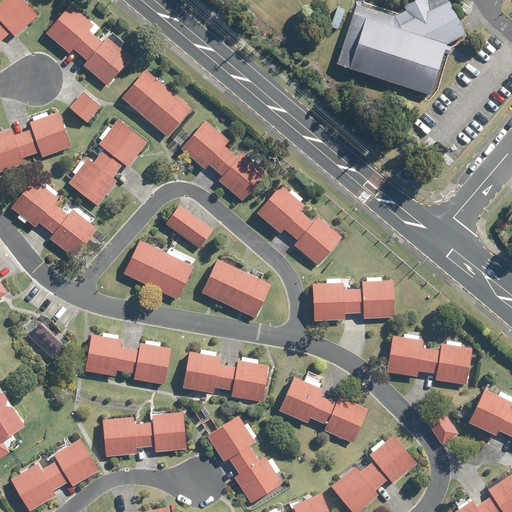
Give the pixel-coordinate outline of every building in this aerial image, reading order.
[(0,0),(0,32),(3,36),(10,30),(15,35),(37,15),(23,0),(0,0)] [(336,62),(428,92),(444,44),(465,33),(448,0),(430,0),(429,1),(428,0),(411,0),(403,4),(406,10),(394,16),(356,3),(336,62)] [(69,3),(45,31),(69,51),(73,47),(80,53),(95,35),(93,33),(99,26),(91,18),(89,20),(69,3)] [(347,10),(339,7),(332,27),(340,29),(347,10)] [(80,53),(87,59),(83,64),(107,84),(130,56),(107,36),(102,41),(95,35),(80,53)] [(145,69),(122,97),(143,115),(167,87),(145,69)] [(167,87),(143,115),(166,135),(190,107),(167,87)] [(83,90),(69,105),(86,121),(100,105),(83,90)] [(24,131),(32,152),(39,149),(42,156),(71,145),(58,110),(47,114),(46,110),(32,116),(33,120),(29,121),(31,127),(24,131)] [(98,142),(104,147),(99,154),(117,168),(123,162),(135,171),(146,156),(138,151),(146,141),(117,118),(98,142)] [(208,162),(216,169),(231,151),(234,154),(239,149),(228,139),(204,118),(180,146),(204,167),(208,162)] [(22,156),(32,152),(24,131),(13,134),(10,127),(0,131),(0,170),(24,162),(22,156)] [(266,171),(242,151),(237,156),(234,154),(231,151),(216,169),(223,174),(219,179),(222,181),(219,185),(230,194),(233,191),(242,199),(266,171)] [(80,159),(72,170),(75,173),(68,182),(98,204),(116,180),(111,176),(117,168),(99,154),(93,161),(87,157),(84,162),(80,159)] [(53,202),(58,197),(33,177),(11,206),(35,225),(38,221),(45,227),(60,208),(53,202)] [(299,209),(303,203),(279,183),(256,211),(280,231),(283,227),(291,234),(307,216),(299,209)] [(178,204),(165,222),(199,247),(212,228),(178,204)] [(45,227),(53,232),(49,237),(73,256),(96,227),(72,208),(67,214),(60,208),(45,227)] [(307,216),(291,234),(297,239),(294,243),(318,263),(341,236),(317,215),(312,220),(307,216)] [(139,239),(123,272),(148,284),(164,251),(139,239)] [(148,284),(177,298),(193,265),(164,251),(148,284)] [(216,258),(200,291),(227,303),(242,270),(216,258)] [(227,303),(254,317),(270,284),(242,270),(227,303)] [(362,287),(352,288),(354,312),(363,311),(364,317),(393,315),(391,278),(361,280),(362,287)] [(343,280),(312,282),(314,320),(344,318),(344,312),(354,312),(352,288),(343,288),(343,280)] [(91,332),(84,369),(115,374),(116,368),(125,370),(129,347),(120,345),(121,338),(117,337),(117,334),(104,331),(103,335),(91,332)] [(423,339),(417,338),(418,335),(403,332),(403,336),(391,334),(386,370),(417,375),(417,369),(428,371),(432,348),(422,346),(423,339)] [(129,347),(125,370),(135,372),(134,378),(164,383),(171,347),(159,344),(159,342),(146,340),(145,342),(140,341),(138,349),(129,347)] [(437,379),(466,383),(471,347),(441,343),(440,349),(432,348),(428,371),(437,372),(437,379)] [(189,350),(183,386),(213,391),(214,386),(224,388),(228,365),(217,363),(219,355),(215,354),(216,350),(201,348),(200,351),(189,350)] [(231,395),(262,400),(268,364),(237,359),(236,366),(228,365),(224,388),(232,390),(231,395)] [(318,386),(320,383),(305,377),(304,380),(294,376),(279,409),(306,422),(309,415),(319,420),(329,399),(319,394),(322,387),(318,386)] [(0,458),(20,445),(13,434),(27,425),(0,383),(0,458)] [(484,387),(468,421),(495,434),(498,429),(508,434),(511,425),(511,409),(508,408),(511,401),(484,387)] [(329,399),(319,420),(326,423),(324,428),(351,441),(367,408),(339,395),(336,402),(329,399)] [(439,405),(424,416),(441,442),(457,432),(439,405)] [(152,413),(152,421),(144,422),(146,445),(154,444),(155,451),(186,448),(182,410),(152,413)] [(236,413),(206,433),(224,460),(228,457),(234,465),(253,451),(248,443),(255,439),(253,436),(255,434),(247,422),(244,424),(236,413)] [(132,415),(103,418),(106,455),(136,452),(135,446),(146,445),(144,422),(133,423),(132,415)] [(367,465),(382,483),(390,477),(393,481),(416,462),(392,433),(368,453),(373,459),(367,465)] [(49,464),(61,484),(69,479),(72,485),(99,469),(79,437),(53,453),(57,459),(49,464)] [(276,472),(279,470),(271,458),(267,460),(264,456),(259,459),(253,451),(234,465),(239,473),(234,476),(251,501),(281,480),(276,472)] [(53,489),(61,484),(49,464),(41,469),(36,462),(12,478),(32,510),(56,494),(53,489)] [(375,489),(382,483),(367,465),(358,472),(353,466),(330,484),(353,511),(356,511),(379,493),(375,489)] [(511,511),(511,472),(487,489),(491,494),(484,499),(492,511),(511,511)] [(291,511),(329,511),(320,491),(291,504),(294,511),(291,511)] [(492,511),(484,499),(476,504),(472,498),(467,502),(466,500),(458,505),(459,507),(451,511),(492,511)]
